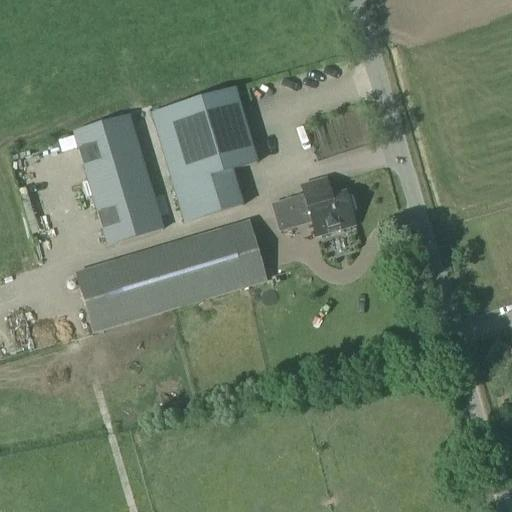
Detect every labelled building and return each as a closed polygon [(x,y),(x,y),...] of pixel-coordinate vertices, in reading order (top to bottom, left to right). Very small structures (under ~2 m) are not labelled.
[(232,89),(151,114),(185,226),(242,209),(230,171),(255,163),(232,89)] [(128,119),(73,136),(108,250),(163,233),(128,119)] [(305,187),(307,196),(313,224),(316,238),(356,230),(353,216),(356,215),(353,201),(350,201),(349,197),(334,200),(330,182),(305,187)] [(297,227),(291,200),(275,203),(280,230),(297,227)] [(25,217),(27,238),(38,237),(35,215),(25,217)] [(250,225),(76,278),(95,337),(268,284),(250,225)]
